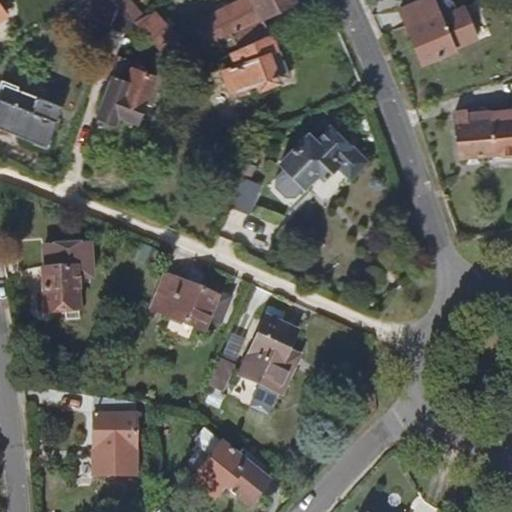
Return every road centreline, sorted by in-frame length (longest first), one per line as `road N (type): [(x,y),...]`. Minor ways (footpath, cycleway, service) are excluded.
road 1 (residential): [(456,291),(376,70),(342,0)]
road 2 (residential): [(417,401),(310,511)]
road 3 (residential): [(19,511),(0,360)]
road 4 (residential): [(456,291),(413,342),(409,378),(417,401)]
